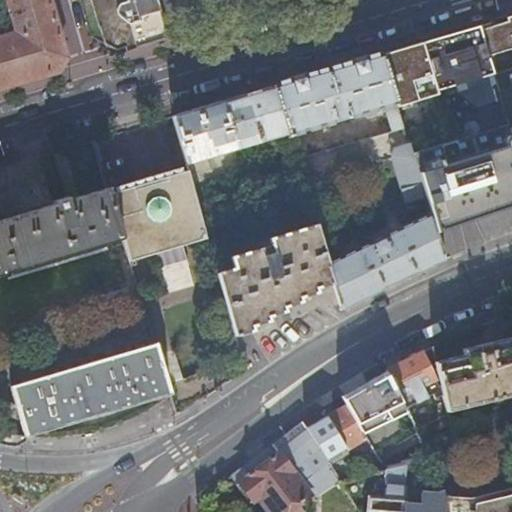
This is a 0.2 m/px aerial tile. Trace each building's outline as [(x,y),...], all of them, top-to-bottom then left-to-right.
[(65,60),(48,0),(5,0),(15,35),(0,39),(0,90),(30,81),(57,74),(65,60)] [(89,0),(93,13),(95,12),(105,45),(115,51),(126,49),(127,53),(136,50),(167,41),(158,11),(154,0),(89,0)] [(511,17),(478,28),(489,65),(511,58),(511,17)] [(489,65),(478,28),(419,46),(435,94),(493,77),(489,65)] [(435,94),(419,46),(396,52),(379,57),(397,114),(406,111),(404,107),(436,97),(435,94)] [(397,114),(379,57),(325,73),(272,88),(287,136),(295,164),(305,161),(298,135),(363,116),(364,118),(367,119),(374,117),(377,114),(376,112),(381,111),(383,115),(386,113),(392,133),(402,130),(397,114)] [(511,72),(493,78),(508,126),(511,141),(511,72)] [(247,95),(221,103),(235,151),(287,136),(272,88),(247,95)] [(198,109),(170,117),(185,167),(235,151),(221,103),(198,109)] [(488,216),(511,207),(511,141),(508,126),(451,143),(410,155),(420,186),(423,195),(429,216),(435,234),(488,216)] [(410,155),(407,147),(395,151),(391,157),(402,192),(403,191),(420,186),(410,155)] [(107,196),(121,240),(127,262),(154,253),(180,244),(205,236),(186,171),(107,196)] [(406,200),(423,195),(420,186),(403,191),(406,200)] [(0,275),(121,240),(107,196),(106,190),(66,202),(65,199),(51,203),(52,206),(0,221),(0,275)] [(431,267),(443,261),(435,234),(429,216),(326,265),(332,285),(340,311),(347,308),(357,303),(372,295),(387,287),(394,284),(411,275),(431,267)] [(215,274),(234,339),(253,333),(252,328),(270,324),(268,319),(286,314),(285,309),(301,304),(300,299),(317,294),(316,290),(332,285),(326,265),(314,226),(270,241),(271,246),(231,258),(234,269),(215,274)] [(180,244),(154,253),(165,292),(179,288),(192,284),(180,244)] [(463,357),(434,364),(446,414),(511,398),(511,339),(462,352),(463,357)] [(168,396),(153,346),(9,390),(24,439),(168,396)] [(386,373),(399,399),(420,387),(423,393),(430,388),(427,383),(434,380),(421,354),(386,373)] [(364,385),(339,398),(345,408),(356,427),(397,405),(381,375),(364,385)] [(345,408),(326,419),(347,451),(365,441),(356,427),(345,408)] [(326,419),(306,431),(327,463),(347,451),(326,419)] [(417,445),(404,419),(370,436),(383,462),(417,445)] [(271,444),(308,496),(311,500),(338,480),(327,463),(306,431),(301,423),(271,444)] [(307,502),(309,501),(308,496),(271,444),(229,476),(236,485),(234,486),(249,505),(257,500),(266,511),(304,511),(299,505),(306,500),(307,502)] [(411,455),(415,464),(430,460),(424,448),(411,455)] [(381,467),(384,473),(392,470),(388,464),(381,467)] [(403,511),(404,502),(405,488),(388,488),(387,502),(369,500),(367,511),(403,511)] [(444,503),(443,511),(511,511),(511,499),(469,511),(467,504),(444,503)] [(404,502),(403,511),(443,511),(444,503),(404,502)]
